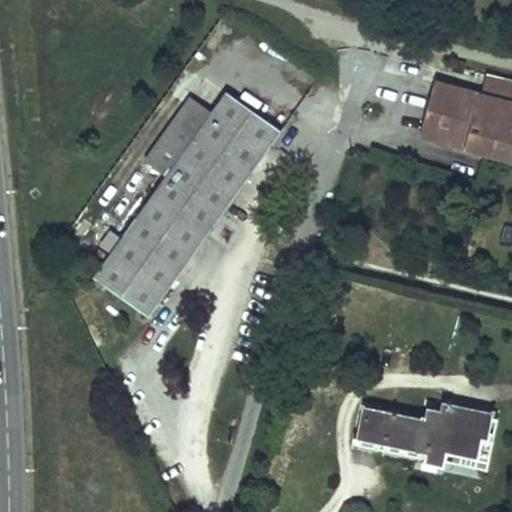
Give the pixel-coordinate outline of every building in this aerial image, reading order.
[(464,71),(466,63),(454,60),(452,68),(451,73),(463,75),(464,71)] [(511,82),(487,76),(482,96),(511,104),(511,82)] [(436,85),(422,138),(511,161),(511,104),(482,96),(436,85)] [(98,278),(151,317),(286,135),(233,96),(218,116),(171,179),(112,258),(102,250),(93,263),(103,271),(98,278)] [(218,116),(196,100),(149,163),(171,179),(218,116)] [(427,420),(366,408),(359,441),(426,454),(424,464),(447,469),(450,455),(480,461),(485,438),(490,440),(495,412),(446,402),(444,412),(429,410),(427,420)]
